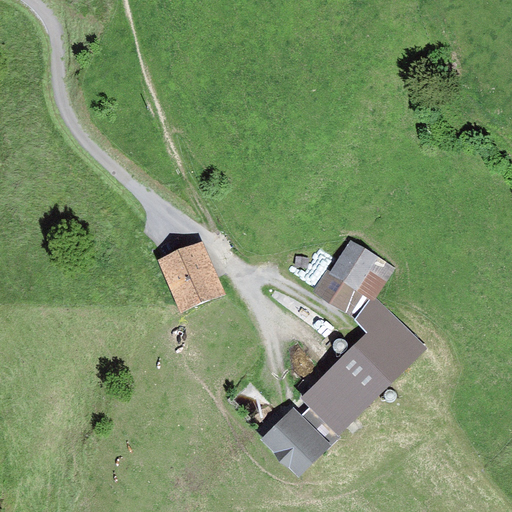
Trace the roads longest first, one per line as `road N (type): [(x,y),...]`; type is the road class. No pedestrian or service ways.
road 1 (track): [(361,335),(167,211),(73,130),(55,78),(49,23),(23,0)]
road 2 (track): [(287,402),(269,319),(223,249)]
